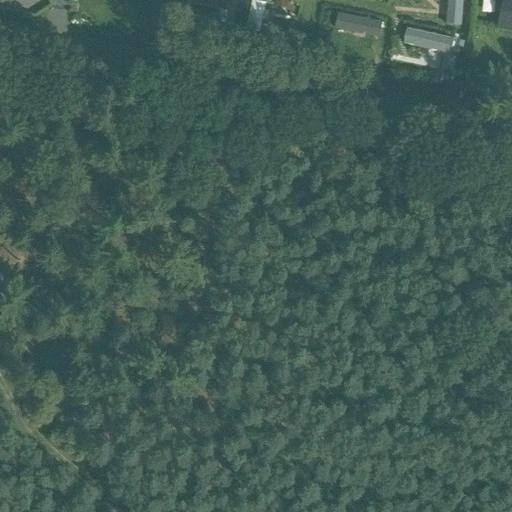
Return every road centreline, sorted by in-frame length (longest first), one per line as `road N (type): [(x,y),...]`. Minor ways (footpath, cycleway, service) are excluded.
road 1 (unclassified): [(511,141),(0,33)]
road 2 (unknown): [(511,211),(430,422),(384,511)]
road 3 (track): [(120,511),(0,378)]
